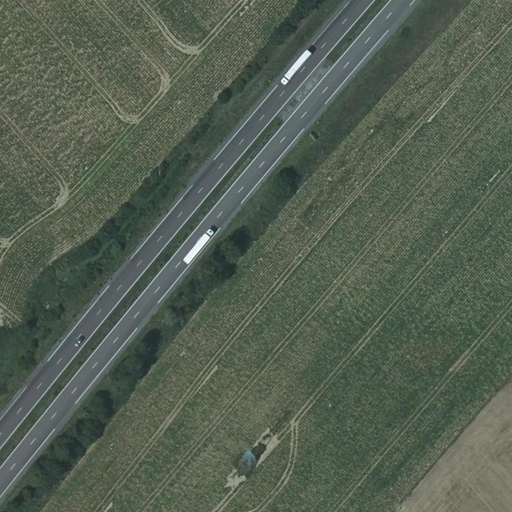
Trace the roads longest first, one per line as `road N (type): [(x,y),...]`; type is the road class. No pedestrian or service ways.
road 1 (motorway): [(0,482),(402,0)]
road 2 (motorway): [(356,0),(0,428)]
